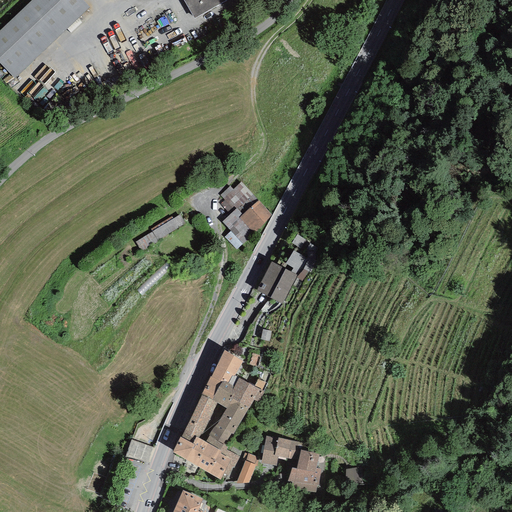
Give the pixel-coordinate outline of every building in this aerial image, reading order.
[(0,63),(14,79),(90,8),(82,0),(31,0),(0,29),(0,63)] [(183,0),(193,17),(225,0),(183,0)] [(230,185),(220,195),(224,200),(220,204),(230,215),(222,222),(231,231),(224,237),(235,249),(272,215),(241,182),(233,189),(230,185)] [(141,246),(187,225),(182,215),(136,236),(141,246)] [(297,234),(291,243),(311,255),(316,247),(297,234)] [(315,262),(293,251),(285,263),(293,268),(291,271),(296,274),(295,277),(304,282),(315,262)] [(295,277),(296,274),(291,271),(271,261),(256,291),(282,304),(295,277)] [(243,361),(224,351),(211,376),(221,382),(223,380),(228,383),(232,376),(234,377),(243,361)] [(221,382),(211,376),(201,394),(212,400),(214,396),(221,382)] [(264,391),(238,378),(234,387),(232,390),(232,399),(248,408),(249,408),(253,400),(258,402),(264,391)] [(232,390),(234,387),(223,380),(221,382),(214,396),(212,400),(217,402),(226,408),(232,399),(232,390)] [(212,400),(201,394),(181,437),(192,444),(196,437),(200,439),(217,402),(212,400)] [(233,435),(248,408),(232,399),(226,408),(217,424),(232,433),(233,435)] [(217,424),(208,436),(209,436),(223,445),(232,433),(217,424)] [(192,444),(181,437),(180,437),(171,452),(220,479),(224,474),(227,475),(232,467),(234,468),(240,457),(227,449),(228,447),(223,445),(209,436),(206,442),(200,439),(196,437),(192,444)] [(278,439),(266,436),(260,463),(276,466),(278,456),(274,455),(278,439)] [(278,438),(278,439),(274,455),(278,456),(298,461),(300,450),(301,450),(302,443),(278,438)] [(301,450),(300,450),(298,461),(296,468),(315,473),(316,467),(319,454),(301,450)] [(248,453),(236,484),(248,483),(255,464),(256,465),(259,457),(248,453)] [(321,469),(316,467),(315,473),(296,468),(292,467),(287,481),(291,482),(290,489),(316,493),(317,485),(318,485),(321,469)] [(359,467),(345,470),(345,488),(363,485),(359,467)] [(202,499),(182,490),(172,511),(199,511),(197,511),(202,499)]
